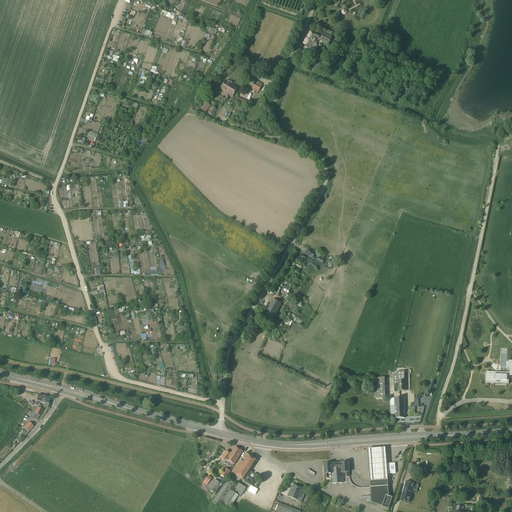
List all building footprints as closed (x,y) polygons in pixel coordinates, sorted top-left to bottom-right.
[(309,31),(302,44),(312,49),(311,51),(314,53),(316,51),(315,50),(317,47),(318,47),(318,45),(315,44),(318,39),(328,45),(332,38),(324,34),(321,38),(309,31)] [(321,66),(315,63),(312,69),(318,73),(321,66)] [(222,85),(235,92),(237,88),(224,81),(222,85)] [(251,89),(255,91),(254,92),(257,93),(261,86),(255,83),(251,89)] [(222,85),(219,89),(232,97),(235,92),(222,85)] [(210,106),(212,106),(214,108),(216,105),(207,98),(199,108),(205,113),(210,106)] [(214,108),(212,106),(207,112),(212,116),(217,110),(214,108)] [(307,250),(304,256),(320,263),(322,257),(307,250)] [(287,278),(285,282),(301,289),(303,285),(287,278)] [(284,282),(278,296),(287,300),(289,294),(288,294),(292,286),(284,282)] [(262,319),(271,324),(281,304),(273,299),(262,319)] [(299,307),(297,305),(288,301),(284,307),(296,313),(299,307)] [(397,375),(394,375),(394,385),(398,385),(398,391),(406,391),(405,371),(397,372),(397,375)] [(507,382),(507,372),(486,371),(486,381),(507,382)] [(386,378),(374,378),(374,398),(387,398),(386,378)] [(44,396),(42,403),(42,404),(43,404),(43,407),(48,408),(48,405),(50,398),(45,396),(44,396)] [(404,398),(394,399),(395,419),(405,418),(404,398)] [(414,399),(414,406),(408,406),(408,411),(423,411),(423,406),(418,406),(418,399),(414,399)] [(32,412),(30,416),(33,418),(35,414),(36,414),(40,408),(38,407),(33,407),(32,412)] [(35,414),(33,418),(37,420),(40,416),(43,410),(40,408),(36,414),(35,414)] [(22,439),(33,427),(29,423),(24,428),(25,430),(19,436),(22,439)] [(221,460),(225,463),(227,460),(234,465),(242,451),(235,447),(228,458),(224,455),(221,460)] [(386,447),(368,449),(370,487),(374,487),(374,482),(384,481),(384,487),(388,486),(387,474),(387,464),(386,447)] [(240,460),(232,472),(244,480),(257,461),(247,454),(244,458),(246,459),(244,462),(240,460)] [(336,463),(338,484),(343,483),(342,473),(346,473),(346,477),(349,477),(349,473),(348,462),(336,463)] [(338,484),(336,463),(324,464),(325,474),(325,478),(328,478),(328,474),(332,474),(332,484),(338,484)] [(385,464),(386,474),(396,473),(395,463),(385,464)] [(415,466),(409,464),(407,474),(412,475),(415,466)] [(225,468),(221,475),(226,479),(230,471),(225,468)] [(206,485),(212,478),(208,475),(202,482),(206,485)] [(235,484),(228,479),(212,503),(219,508),(221,505),(227,509),(237,494),(240,497),(246,488),(237,482),(232,491),(231,490),(235,484)] [(222,484),(215,480),(209,489),(216,494),(222,484)] [(374,482),(374,487),(370,487),(371,503),(376,505),(389,509),(392,498),(389,496),(388,486),(384,487),(384,481),(374,482)] [(401,501),(409,503),(412,491),(415,492),(417,485),(406,482),(401,501)] [(294,485),(289,497),(298,501),(299,496),(303,498),(305,492),(302,491),(303,489),(294,485)]
